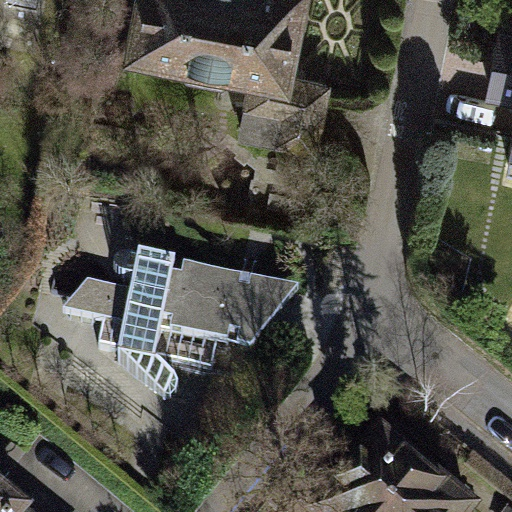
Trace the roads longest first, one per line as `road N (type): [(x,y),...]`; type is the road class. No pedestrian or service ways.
road 1 (residential): [(428,0),(367,315)]
road 2 (residential): [(367,315),(218,511)]
road 3 (residential): [(367,315),(511,432)]
